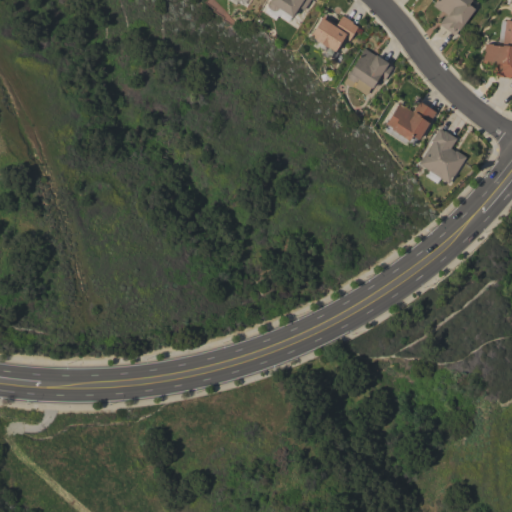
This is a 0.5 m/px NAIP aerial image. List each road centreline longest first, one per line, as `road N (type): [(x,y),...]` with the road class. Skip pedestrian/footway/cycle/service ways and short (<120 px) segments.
road 1 (primary): [(482,211),(424,268),(297,342),(161,380),(39,386)]
road 2 (residential): [(379,0),(438,73),(511,139)]
